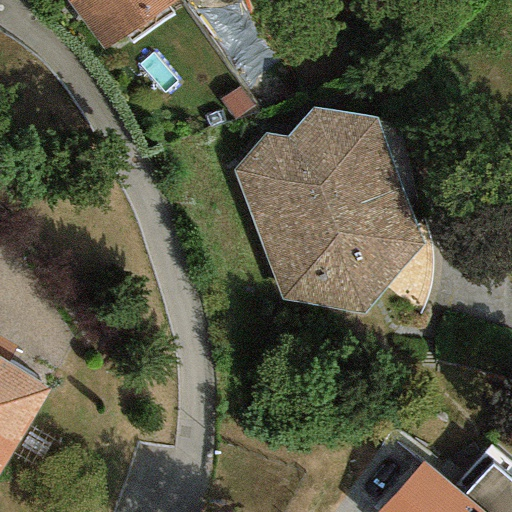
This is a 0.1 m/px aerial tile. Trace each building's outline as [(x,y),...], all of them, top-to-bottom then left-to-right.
[(175,0),(64,0),(101,52),(175,0)] [(264,129),(234,172),(278,296),(359,313),(423,244),(377,118),(313,106),(281,135),(264,129)] [(0,464),(46,390),(0,362),(0,464)] [(477,511),(462,498),(419,462),(376,511),(477,511)] [(511,511),(511,486),(489,466),(462,498),(477,511),(511,511)]
